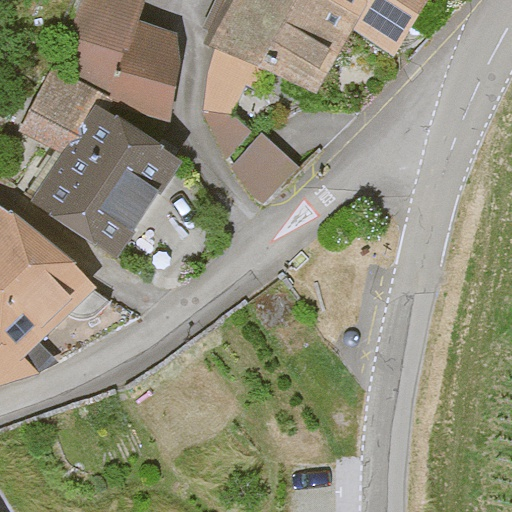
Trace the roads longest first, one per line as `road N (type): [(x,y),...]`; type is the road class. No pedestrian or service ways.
road 1 (residential): [(498,54),(163,338),(89,382),(0,413)]
road 2 (tertiary): [(386,511),(395,401),(446,176),(498,54)]
